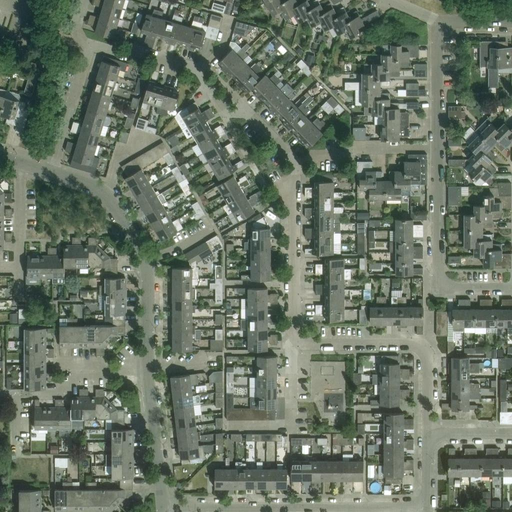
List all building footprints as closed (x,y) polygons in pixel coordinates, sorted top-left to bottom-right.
[(119,18),(122,8),(94,0),(93,5),(100,7),(100,5),(103,6),(101,13),(119,18)] [(94,0),(122,8),(124,0),(94,0)] [(267,0),(265,1),(272,15),(281,11),(278,5),(286,0),(267,0)] [(286,0),(278,5),(281,11),(285,19),(294,15),(294,14),(291,9),(307,1),(306,0),(286,0)] [(314,0),(308,3),(307,1),(291,9),(294,14),(294,15),(298,23),(307,19),(307,18),(304,13),(320,4),(317,0),(314,0)] [(141,12),(146,14),(149,4),(143,2),(141,12)] [(223,13),(225,5),(213,2),(211,10),(223,13)] [(229,15),(233,4),(227,2),(225,5),(223,13),(229,15)] [(321,7),(320,4),(304,13),(307,18),(307,19),(311,27),(320,22),(317,17),(333,8),(330,3),(321,7)] [(334,11),(333,8),(317,17),(320,22),(324,31),(328,29),(333,26),(330,20),(346,12),(343,7),(334,11)] [(150,38),(158,10),(154,9),(152,16),(146,14),(141,32),(147,33),(146,36),(150,38)] [(170,44),(178,16),(180,11),(175,9),(171,22),(166,20),(161,38),(166,39),(165,42),(170,44)] [(127,16),(137,18),(138,11),(128,10),(127,16)] [(161,38),(166,20),(161,19),(163,12),(158,10),(150,38),(155,39),(156,36),(161,38)] [(379,16),(376,10),(360,19),(359,16),(343,24),(346,30),(350,38),(359,34),(357,28),(379,16)] [(347,15),(346,12),(330,20),(333,26),(328,29),(332,36),(333,36),(337,34),(337,35),(346,30),(343,24),(359,16),(356,11),(347,15)] [(116,28),(119,18),(101,13),(99,19),(96,18),(97,17),(90,15),(88,19),(116,28)] [(216,40),(223,17),(211,14),(207,26),(204,37),(216,40)] [(189,49),(199,17),(194,15),(191,27),(186,26),(180,43),(186,45),(185,48),(189,49)] [(180,43),(186,26),(181,24),(183,18),(178,16),(170,44),(175,45),(175,42),(180,43)] [(201,49),(204,37),(207,26),(202,24),(204,18),(199,17),(189,49),(194,51),(195,48),(201,49)] [(115,33),(116,28),(88,19),(87,24),(94,26),(94,25),(97,26),(95,33),(123,41),(124,36),(115,33)] [(245,36),(255,27),(236,21),(233,33),(245,36)] [(281,44),(274,37),(269,42),(276,49),(281,44)] [(224,72),(245,52),(250,46),(247,43),(241,48),(235,43),(230,41),(228,49),(230,51),(219,62),(223,66),(221,68),(224,72)] [(498,70),(498,42),(479,42),(479,69),(488,69),(488,90),(498,90),(498,70)] [(511,70),(511,48),(504,48),(504,42),(498,42),(498,70),(511,70)] [(418,57),(418,45),(383,45),(383,54),(391,54),(391,60),(408,60),(408,57),(418,57)] [(302,54),(307,59),(312,53),(307,49),(302,54)] [(233,77),(247,64),(243,60),(248,56),(245,52),(224,72),(227,75),(230,73),(233,77)] [(408,67),(408,60),(391,60),(391,54),(383,54),(381,54),(381,64),(382,64),(382,71),(399,71),(399,67),(408,67)] [(125,72),(128,63),(104,56),(103,61),(102,61),(99,71),(117,77),(119,70),(125,72)] [(300,69),(305,64),(301,59),(296,64),(300,69)] [(238,86),(259,67),(255,63),(250,68),(247,64),(233,77),(237,81),(235,83),(238,86)] [(312,71),(305,64),(300,69),(307,76),(312,71)] [(399,76),(399,71),(382,71),(382,64),(381,64),(372,64),(372,74),(372,80),(389,80),(389,76),(399,76)] [(252,88),(261,79),(257,75),(262,70),(259,67),(238,86),(242,90),(244,88),(248,92),(252,88)] [(125,77),(131,79),(134,72),(127,70),(125,77)] [(116,82),(117,77),(99,71),(96,81),(117,87),(118,83),(116,82)] [(257,97),(278,77),(274,74),(269,79),(265,75),(261,79),(252,88),(256,91),(254,94),(257,97)] [(389,86),(389,80),(372,80),(372,74),(362,74),(362,82),(345,82),(345,90),(362,89),(380,90),(380,86),(389,86)] [(266,102),(284,86),(280,82),(281,81),(278,77),(257,97),(260,101),(263,98),(266,102)] [(116,90),(117,87),(96,81),(93,90),(111,96),(113,90),(116,90)] [(153,104),(158,87),(153,85),(154,82),(149,81),(141,108),(146,110),(148,103),(153,104)] [(141,94),(144,85),(137,83),(134,92),(141,94)] [(271,112),(292,92),(293,91),(286,83),(284,86),(266,102),(270,106),(268,108),(271,112)] [(161,114),(169,87),(164,85),(163,88),(158,87),(153,104),(158,106),(156,113),(161,114)] [(334,90),(343,100),(348,96),(338,86),(334,90)] [(178,93),(175,92),(173,91),(174,88),(169,87),(161,114),(166,116),(168,109),(173,110),(178,93)] [(380,93),(380,90),(362,89),(362,105),(372,105),(372,99),(389,99),(389,93),(380,93)] [(109,102),(111,96),(93,90),(90,100),(111,106),(112,103),(109,102)] [(24,108),(25,103),(18,101),(19,97),(18,94),(7,91),(5,97),(0,115),(7,118),(5,122),(11,124),(9,130),(22,134),(29,110),(24,108)] [(281,117),(294,104),(290,101),(295,96),(292,92),(271,112),(275,115),(277,113),(281,117)] [(333,108),(338,103),(331,96),(326,101),(333,108)] [(389,103),(389,99),(372,99),(372,105),(372,115),(381,115),(382,115),(382,109),(399,109),(399,103),(389,103)] [(110,110),(111,106),(90,100),(87,110),(106,115),(107,109),(110,110)] [(188,126),(212,112),(210,108),(201,113),(195,102),(186,108),(189,113),(182,117),(188,126)] [(285,126),(306,107),(303,103),(297,108),(294,104),(281,117),(284,121),(282,123),(285,126)] [(339,114),(344,109),(338,103),(333,108),(339,114)] [(295,131),(308,119),(304,115),(310,110),(306,107),(285,126),(289,130),(291,128),(295,131)] [(399,112),(399,109),(382,109),(382,115),(381,115),(381,124),(409,124),(409,112),(399,112)] [(109,116),(106,115),(87,110),(84,120),(106,126),(109,125),(111,119),(109,116)] [(215,116),(212,112),(188,126),(193,135),(209,126),(206,121),(215,116)] [(149,119),(144,118),(138,116),(135,128),(145,131),(147,126),(149,119)] [(360,116),(360,128),(371,128),(372,117),(360,116)] [(299,141),(320,121),(317,118),(311,123),(308,119),(295,131),(298,135),(296,138),(299,141)] [(105,137),(108,127),(106,126),(84,120),(82,126),(79,125),(80,124),(73,122),(72,127),(100,135),(105,137)] [(309,147),(322,134),(318,130),(324,125),(320,121),(299,141),(303,145),(305,142),(309,147)] [(493,135),(497,130),(491,123),(479,134),(492,147),(494,145),(501,151),(505,147),(493,135)] [(511,140),(506,135),(511,130),(504,123),(497,130),(493,135),(505,147),(509,144),(511,147),(511,140)] [(409,136),(409,124),(381,124),(381,140),(399,140),(399,136),(409,136)] [(198,144),(223,129),(220,125),(211,130),(209,126),(193,135),(198,144)] [(156,129),(147,126),(145,131),(154,134),(156,129)] [(97,145),(100,135),(72,127),(70,131),(77,133),(78,132),(81,132),(79,139),(97,145)] [(225,133),(223,129),(198,144),(203,152),(219,143),(216,139),(225,133)] [(489,150),(492,147),(479,134),(475,130),(464,141),(469,145),(468,146),(475,152),(480,148),(492,160),(496,156),(489,150)] [(121,131),(118,141),(126,143),(129,133),(121,131)] [(94,154),(97,145),(79,139),(76,146),(74,145),(74,143),(67,141),(66,146),(94,154)] [(163,156),(169,153),(163,142),(157,145),(163,156)] [(208,161),(233,147),(230,143),(222,148),(219,143),(203,152),(208,161)] [(163,156),(157,145),(152,148),(158,159),(163,156)] [(93,157),(94,154),(66,146),(65,151),(71,153),(72,151),(75,152),(73,159),(70,167),(94,174),(99,158),(93,157)] [(235,151),(233,147),(208,161),(214,170),(229,161),(227,156),(235,151)] [(158,159),(152,148),(147,151),(153,162),(158,159)] [(489,163),(492,160),(480,148),(475,152),(468,159),(475,166),(480,161),(492,174),(496,170),(489,163)] [(153,162),(147,151),(142,154),(148,165),(153,162)] [(174,161),(171,157),(169,153),(163,156),(168,165),(174,161)] [(148,165),(142,154),(137,157),(142,168),(148,165)] [(411,179),(411,189),(419,189),(419,184),(427,184),(427,154),(408,154),(408,161),(404,161),(404,179),(411,179)] [(179,159),(188,181),(196,178),(186,155),(179,159)] [(142,168),(137,157),(131,160),(137,171),(141,169),(142,168)] [(137,171),(131,160),(126,163),(132,174),(137,171)] [(219,179),(244,165),(241,160),(232,165),(229,161),(214,170),(219,179)] [(372,161),(357,161),(357,179),(360,179),(359,189),(369,189),(376,189),(376,171),(372,171),(372,161)] [(404,179),(404,161),(398,161),(398,171),(395,171),(395,189),(401,189),(401,194),(411,194),(411,189),(411,179),(404,179)] [(489,177),(492,174),(480,161),(475,166),(468,173),(475,180),(473,182),(475,184),(481,185),(485,181),(489,185),(493,182),(489,177)] [(132,174),(126,163),(121,167),(127,177),(132,174)] [(245,168),(249,178),(257,174),(252,165),(245,168)] [(173,174),(179,171),(177,166),(171,170),(173,174)] [(144,180),(149,176),(147,173),(144,175),(141,169),(137,171),(132,174),(127,177),(124,178),(130,188),(144,180)] [(182,175),(179,171),(173,174),(178,183),(186,179),(183,174),(182,175)] [(382,171),(376,171),(376,189),(369,189),(369,198),(385,198),(385,181),(382,181),(382,171)] [(395,189),(395,171),(389,171),(389,181),(385,181),(385,198),(401,198),(401,194),(401,189),(395,189)] [(333,192),(333,174),(317,174),(317,182),(315,181),(315,187),(305,187),(305,192),(333,192)] [(237,182),(233,176),(217,185),(222,195),(247,180),(245,175),(239,179),(240,181),(237,182)] [(135,196),(152,187),(148,181),(151,180),(149,176),(144,180),(130,188),(135,196)] [(250,184),(247,180),(222,195),(227,203),(244,194),(240,188),(243,186),(244,188),(250,184)] [(0,187),(0,201),(2,201),(11,201),(11,193),(2,193),(1,193),(3,191),(0,187)] [(140,205),(159,194),(157,191),(155,192),(152,187),(135,196),(140,205)] [(204,191),(198,195),(204,205),(210,202),(204,191)] [(342,192),(333,192),(305,192),(305,197),(315,197),(315,202),(333,202),(333,197),(342,197),(342,192)] [(145,214),(162,204),(166,202),(161,193),(159,194),(140,205),(145,214)] [(232,212),(258,197),(255,193),(249,196),(250,198),(247,200),(244,194),(227,203),(232,212)] [(511,195),(498,196),(483,196),(483,205),(483,211),(501,211),(501,208),(511,208),(511,195)] [(260,202),(258,197),(232,212),(238,221),(254,212),(251,205),(253,204),(254,205),(260,202)] [(333,208),(333,202),(315,202),(315,208),(305,208),(305,213),(340,213),(342,213),(342,208),(333,208)] [(150,223),(170,212),(168,208),(165,210),(162,204),(145,214),(150,223)] [(501,217),(501,211),(483,211),(483,205),(474,205),(474,215),(474,221),(492,221),(492,217),(501,217)] [(205,215),(200,206),(194,209),(190,211),(196,220),(205,215)] [(156,231),(172,222),(169,216),(172,215),(170,212),(150,223),(156,231)] [(340,223),(340,213),(305,213),(305,217),(315,217),(315,223),(340,223)] [(492,227),(492,221),(474,221),(474,215),(464,215),(464,231),(482,231),(482,227),(492,227)] [(270,228),(267,228),(267,223),(264,216),(253,223),(253,228),(251,228),(251,235),(248,235),(248,239),(270,239),(270,228)] [(178,231),(183,228),(177,219),(172,222),(156,231),(161,241),(178,231)] [(413,225),(413,220),(395,220),(395,231),(423,231),(423,225),(413,225)] [(340,233),(340,223),(315,223),(315,228),(305,228),(305,233),(333,233),(340,233)] [(423,237),(423,231),(395,231),(395,241),(413,241),(413,237),(423,237)] [(482,234),(482,231),(464,231),(464,247),(474,247),(474,240),(492,240),(492,234),(482,234)] [(333,243),(333,233),(305,233),(305,238),(315,238),(315,243),(333,243)] [(216,236),(206,242),(212,252),(218,249),(222,248),(222,244),(220,241),(219,239),(217,236),(216,236)] [(88,237),(88,246),(88,267),(102,253),(96,247),(96,237),(88,237)] [(270,249),(270,239),(248,239),(248,242),(246,242),(246,249),(251,249),(270,249)] [(492,244),(492,240),(474,240),(474,247),(474,256),(484,256),(484,250),(501,250),(501,244),(492,244)] [(413,241),(395,241),(389,242),(389,252),(395,252),(423,252),(423,246),(413,246),(413,241)] [(191,265),(196,262),(211,253),(212,252),(206,242),(185,255),(191,265)] [(333,254),(333,243),(315,243),(315,249),(305,249),(305,254),(333,254)] [(76,267),(76,246),(63,246),(63,257),(64,257),(64,267),(76,267)] [(88,267),(88,246),(76,246),(76,267),(88,267)] [(270,260),(270,249),(251,249),(251,255),(248,255),(248,260),(251,260),(270,260)] [(511,266),(511,253),(501,253),(501,250),(484,250),(484,256),(484,266),(511,266)] [(423,258),(423,252),(395,252),(395,263),(413,263),(413,258),(423,258)] [(117,267),(117,258),(107,258),(102,253),(88,267),(104,267),(117,267)] [(39,277),(39,257),(27,257),(27,277),(39,277)] [(52,277),(52,257),(39,257),(39,277),(52,277)] [(64,257),(63,257),(52,257),(52,277),(64,277),(64,267),(64,257)] [(344,269),(344,258),(325,258),(325,264),(315,264),(315,269),(344,269)] [(270,266),(270,260),(251,260),(251,269),(280,269),(280,264),(273,264),(273,266),(270,266)] [(196,268),(196,262),(191,265),(191,268),(173,268),(173,278),(192,278),(197,278),(197,268),(196,268)] [(413,268),(413,263),(395,263),(395,274),(423,274),(423,268),(413,268)] [(280,274),(280,269),(251,269),(251,275),(241,275),(241,280),(270,280),(270,273),(273,273),(273,274),(280,274)] [(350,279),(350,269),(344,269),(315,269),(315,274),(325,274),(325,279),(344,279),(350,279)] [(117,278),(117,272),(104,272),(104,285),(99,285),(99,290),(125,290),(125,278),(117,278)] [(192,285),(192,278),(173,278),(173,288),(195,288),(195,285),(192,285)] [(222,289),(222,278),(215,278),(215,283),(209,283),(209,289),(215,289),(222,289)] [(71,291),(71,279),(61,279),(61,291),(71,291)] [(344,289),(344,279),(325,279),(325,284),(315,284),(315,289),(344,289)] [(195,299),(195,288),(173,288),(173,299),(192,299),(195,299)] [(267,295),(267,288),(238,288),(238,293),(248,293),(248,299),(277,299),(277,294),(270,294),(270,295),(267,295)] [(344,299),(344,289),(315,289),(315,294),(325,294),(326,299),(344,299)] [(125,303),(125,290),(99,290),(99,295),(104,295),(104,303),(125,303)] [(381,327),(381,297),(376,297),(376,307),(371,307),(371,324),(376,324),(376,327),(381,327)] [(391,324),(391,307),(386,307),(386,297),(381,297),(381,327),(386,327),(386,324),(391,324)] [(401,327),(401,297),(391,297),(391,307),(391,324),(396,324),(396,327),(401,327)] [(412,324),(412,307),(406,307),(406,297),(401,297),(401,327),(407,327),(407,324),(412,324)] [(192,309),(192,299),(173,299),(173,309),(192,309)] [(277,304),(277,299),(248,299),(248,309),(267,309),(267,302),(270,302),(270,304),(277,304)] [(344,310),(344,299),(326,299),(326,305),(315,305),(315,310),(344,310)] [(423,334),(423,299),(418,299),(418,307),(412,307),(412,324),(416,324),(417,334),(423,334)] [(464,326),(464,299),(458,299),(458,309),(453,309),(453,331),(454,332),(463,332),(464,331),(464,332),(464,326)] [(475,326),(475,309),(470,309),(470,299),(464,299),(464,326),(475,326)] [(486,326),(486,299),(480,299),(480,309),(475,309),(475,326),(486,326)] [(496,326),(496,309),(491,309),(491,299),(486,299),(486,326),(496,326)] [(507,326),(507,299),(501,299),(501,309),(496,309),(496,326),(507,326)] [(125,320),(125,303),(104,303),(104,315),(112,315),(112,320),(125,320)] [(192,319),(192,309),(173,309),(173,319),(192,319)] [(267,316),(267,309),(248,309),(248,319),(277,319),(277,314),(270,314),(270,316),(267,316)] [(344,320),(344,310),(315,310),(315,314),(325,314),(325,320),(344,320)] [(72,346),(72,318),(67,318),(67,326),(59,326),(59,346),(72,346)] [(84,346),(84,326),(77,326),(77,318),(72,318),(72,346),(84,346)] [(192,329),(192,319),(173,319),(173,329),(195,329),(192,329)] [(277,324),(277,319),(248,319),(248,329),(267,329),(267,322),(270,322),(270,324),(277,324)] [(96,346),(96,326),(84,326),(84,346),(96,346)] [(125,334),(125,326),(112,326),(96,326),(109,340),(115,334),(125,334)] [(104,346),(109,340),(96,326),(96,346),(96,355),(104,355),(104,346)] [(24,328),(24,341),(44,341),(44,328),(24,328)] [(195,339),(195,329),(173,329),(173,339),(192,339),(195,339)] [(267,336),(267,329),(248,329),(248,339),(277,339),(277,334),(270,334),(270,336),(267,336)] [(192,346),(192,339),(173,339),(173,350),(195,350),(195,346),(192,346)] [(222,339),(215,339),(212,339),(212,350),(222,350),(222,339)] [(277,344),(277,339),(248,339),(248,350),(267,350),(267,343),(270,343),(270,344),(277,344)] [(44,353),(44,341),(24,341),(24,353),(44,353)] [(495,348),(478,347),(478,349),(488,350),(488,356),(495,356),(495,348)] [(44,365),(44,353),(24,353),(24,365),(44,365)] [(398,355),(381,355),(381,363),(380,363),(380,374),(409,374),(409,369),(399,369),(399,363),(398,363),(398,355)] [(276,367),(276,356),(257,356),(257,363),(254,363),(254,367),(276,367)] [(469,363),(469,357),(452,357),(451,362),(448,363),(448,368),(479,368),(479,363),(469,363)] [(44,377),(44,365),(24,365),(24,377),(44,377)] [(276,377),(276,367),(254,367),(254,371),(257,371),(257,377),(276,377)] [(479,372),(479,368),(448,368),(448,373),(451,373),(451,378),(469,378),(469,373),(479,372)] [(222,382),(222,370),(213,371),(210,376),(211,382),(215,382),(222,382)] [(197,378),(196,373),(171,376),(172,387),(191,385),(198,384),(197,383),(199,382),(199,380),(198,378),(197,378)] [(353,373),(353,384),(361,384),(361,374),(357,374),(357,373),(353,373)] [(409,379),(409,374),(380,374),(380,384),(399,384),(399,377),(402,377),(402,379),(409,379)] [(44,389),(44,377),(24,377),(24,389),(44,389)] [(276,387),(276,377),(257,377),(257,383),(254,383),(254,387),(276,387)] [(469,384),(469,378),(451,378),(452,383),(448,383),(448,388),(479,388),(479,384),(469,384)] [(399,391),(399,384),(380,384),(380,394),(409,394),(409,389),(402,389),(402,391),(399,391)] [(192,391),(191,385),(172,387),(173,397),(195,395),(195,391),(192,391)] [(276,397),(276,387),(254,387),(254,391),(257,391),(257,397),(276,397)] [(479,393),(479,388),(448,388),(448,394),(451,393),(451,398),(460,398),(469,398),(469,393),(479,393)] [(103,399),(103,389),(95,389),(95,398),(95,418),(109,404),(103,399)] [(333,390),(332,402),(346,403),(346,391),(333,390)] [(409,399),(409,394),(380,394),(380,400),(370,400),(370,405),(399,405),(399,398),(402,398),(402,399),(409,399)] [(196,398),(195,395),(173,397),(174,407),(193,405),(193,399),(196,398)] [(276,408),(276,404),(276,397),(257,397),(257,404),(254,404),(254,408),(257,408),(263,408),(269,408),(275,408),(276,408)] [(83,418),(83,398),(71,398),(71,408),(71,418),(72,418),(83,418)] [(95,418),(95,398),(83,398),(83,418),(95,418)] [(469,398),(460,398),(451,398),(451,403),(441,403),(441,409),(469,409),(469,405),(469,398)] [(115,410),(109,404),(95,418),(112,418),(124,418),(124,410),(115,410)] [(194,412),(193,405),(174,407),(176,418),(198,415),(197,411),(194,412)] [(47,429),(47,408),(34,408),(34,429),(47,429)] [(59,429),(59,408),(47,408),(47,429),(59,429)] [(71,408),(59,408),(59,429),(72,429),(72,418),(71,418),(71,408)] [(403,420),(403,413),(374,413),(374,418),(383,418),(383,424),(413,424),(413,419),(406,419),(406,420),(403,420)] [(198,419),(198,415),(176,418),(177,428),(196,425),(195,419),(198,419)] [(124,429),(124,424),(112,424),(112,442),(132,442),(132,429),(124,429)] [(406,429),(413,429),(413,424),(383,424),(384,434),(403,434),(403,427),(406,427),(406,429)] [(197,432),(196,425),(177,428),(178,438),(200,435),(199,431),(197,432)] [(287,447),(287,436),(281,436),(281,434),(276,434),(276,441),(282,441),(282,447),(287,447)] [(403,441),(403,434),(384,434),(384,444),(413,444),(413,439),(406,439),(406,441),(403,441)] [(200,439),(200,435),(178,438),(179,448),(198,446),(197,439),(200,439)] [(132,454),(132,442),(112,442),(112,454),(132,454)] [(406,449),(413,449),(413,444),(384,444),(384,454),(403,454),(403,447),(406,447),(406,449)] [(199,452),(198,446),(179,448),(180,459),(202,456),(202,452),(199,452)] [(455,458),(455,448),(449,448),(448,471),(450,471),(450,475),(453,475),(460,475),(460,458),(455,458)] [(470,475),(470,448),(464,448),(464,458),(460,458),(460,475),(470,475)] [(481,481),(481,475),(481,458),(476,458),(476,448),(470,448),(470,475),(470,481),(481,481)] [(492,475),(492,448),(486,448),(486,458),(481,458),(481,475),(492,475)] [(503,475),(503,458),(498,458),(498,448),(492,448),(492,475),(503,475)] [(511,475),(511,448),(508,448),(508,458),(503,458),(503,475),(511,475)] [(132,466),(132,454),(112,454),(112,466),(132,466)] [(403,461),(403,454),(384,454),(384,465),(413,465),(413,460),(406,460),(406,461),(403,461)] [(302,480),(302,461),(295,461),(295,458),(291,458),(291,480),(302,480)] [(312,480),(312,458),(308,458),(308,461),(302,461),(302,480),(312,480)] [(322,480),(322,461),(315,461),(315,458),(312,458),(312,480),(322,480)] [(332,480),(332,458),(328,458),(328,461),(322,461),(322,480),(332,480)] [(342,480),(342,461),(336,461),(336,458),(332,458),(332,480),(342,480)] [(353,480),(353,458),(349,458),(349,461),(342,461),(342,480),(353,480)] [(363,480),(363,461),(356,461),(356,458),(353,458),(353,480),(363,480)] [(246,488),(246,466),(246,464),(242,464),(242,462),(235,462),(235,469),(235,488),(246,488)] [(403,470),(413,470),(413,465),(384,465),(384,475),(385,475),(385,483),(402,483),(402,475),(403,475),(403,470)] [(132,484),(132,466),(112,466),(112,478),(120,478),(120,484),(132,484)] [(225,488),(225,466),(221,466),(221,469),(214,469),(214,488),(225,488)] [(235,488),(235,469),(229,469),(229,466),(225,466),(225,488),(235,488)] [(256,488),(256,469),(249,469),(249,466),(246,466),(246,488),(256,488)] [(266,488),(266,466),(262,466),(262,469),(256,469),(256,488),(266,488)] [(276,488),(276,469),(270,469),(270,466),(266,466),(266,488),(276,488)] [(287,488),(287,466),(283,466),(283,469),(276,469),(276,488),(287,488)] [(496,482),(487,482),(488,491),(496,491),(496,482)] [(67,510),(67,484),(62,484),(62,489),(55,489),(55,510),(67,510)] [(79,510),(79,489),(72,489),(72,484),(67,484),(67,510),(79,510)] [(92,510),(91,484),(86,484),(86,489),(79,489),(79,510),(92,510)] [(103,510),(103,489),(96,489),(96,484),(91,484),(92,510),(103,510)] [(132,498),(132,489),(120,489),(103,489),(117,503),(123,498),(132,498)] [(111,511),(111,509),(117,503),(103,489),(103,510),(103,511),(111,511)] [(19,490),(19,503),(40,503),(40,490),(19,490)] [(39,511),(40,503),(19,503),(19,511),(39,511)]
